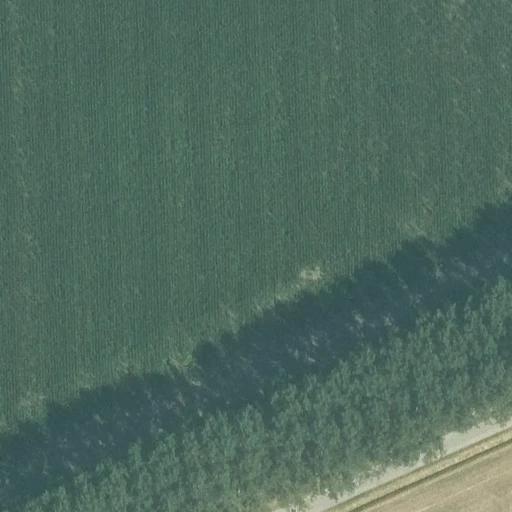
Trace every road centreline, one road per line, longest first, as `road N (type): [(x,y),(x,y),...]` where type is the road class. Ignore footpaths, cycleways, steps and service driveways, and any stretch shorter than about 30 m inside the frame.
road 1 (track): [(511,321),(87,511)]
road 2 (unclassified): [(300,511),(511,417)]
